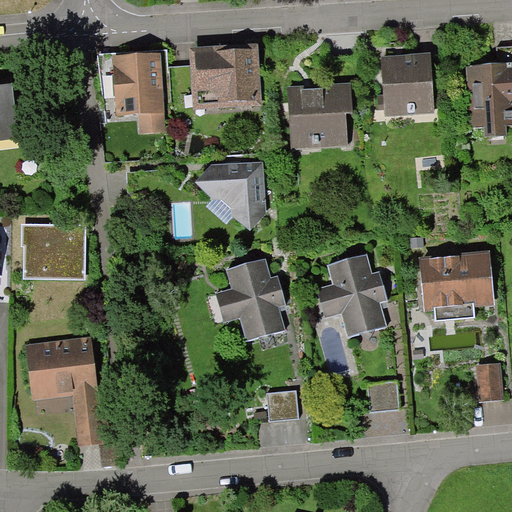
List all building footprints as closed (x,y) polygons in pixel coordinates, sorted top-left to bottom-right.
[(264,46),(196,50),(198,95),(224,94),(225,110),(267,108),(264,46)] [(170,132),(165,54),(117,57),(121,116),(143,115),(144,134),(170,132)] [(386,115),(436,113),(434,57),(384,59),(386,115)] [(511,66),(471,69),(474,126),(511,125),(511,66)] [(0,126),(20,124),(14,78),(0,79),(0,126)] [(333,87),(290,89),(292,148),(355,146),(353,86),(333,87)] [(240,218),(259,234),(271,215),(268,163),(218,167),(203,183),(220,199),(229,199),(240,209),(240,218)] [(84,224),(22,223),(21,245),(25,245),(25,277),(84,278),(84,224)] [(481,306),(499,304),(494,253),(424,259),(429,312),(466,309),(467,320),(482,319),(481,306)] [(336,317),(348,314),(354,337),(392,328),(386,305),(394,302),(387,274),(378,277),(372,255),(332,265),(337,284),(328,286),(336,317)] [(245,319),(250,341),(288,332),(281,304),(291,301),(285,277),(274,279),(269,260),(230,270),(235,288),(223,291),(231,322),(245,319)] [(23,291),(26,328),(60,324),(56,287),(23,291)] [(94,339),(26,345),(31,400),(74,396),(78,447),(104,445),(94,339)] [(476,366),(480,403),(504,400),(501,363),(476,366)] [(367,384),(369,413),(400,411),(398,382),(367,384)] [(266,393),(268,422),(299,420),(297,391),(266,393)]
